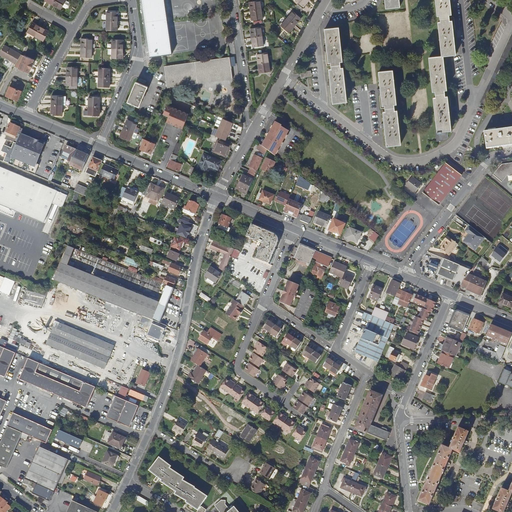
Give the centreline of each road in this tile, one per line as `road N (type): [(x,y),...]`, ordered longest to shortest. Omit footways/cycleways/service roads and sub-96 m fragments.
road 1 (residential): [(511,21),(464,125),(449,149),(428,161),(381,156),(282,78)]
road 2 (residential): [(150,429),(214,196)]
road 3 (residential): [(511,155),(488,158),(406,276)]
road 4 (residential): [(129,0),(134,57),(98,146)]
road 5 (residential): [(230,0),(251,133)]
road 6 (residential): [(263,303),(237,368),(283,403)]
road 7 (residential): [(98,146),(214,196)]
road 8 (residential): [(367,373),(322,487)]
